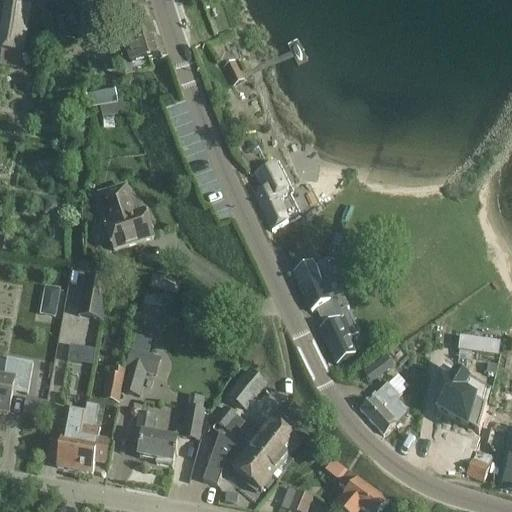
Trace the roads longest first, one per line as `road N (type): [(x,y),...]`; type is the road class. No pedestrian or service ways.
road 1 (tertiary): [(509,511),(412,478),(362,440),(335,403),(220,164),(161,0)]
road 2 (residential): [(183,511),(0,477)]
